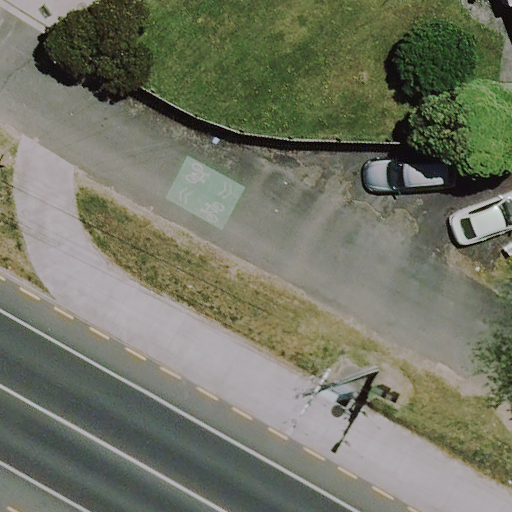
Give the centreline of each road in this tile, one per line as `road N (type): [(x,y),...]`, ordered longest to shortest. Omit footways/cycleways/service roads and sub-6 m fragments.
road 1 (residential): [(0,72),(511,358)]
road 2 (trunk): [(0,385),(223,511)]
